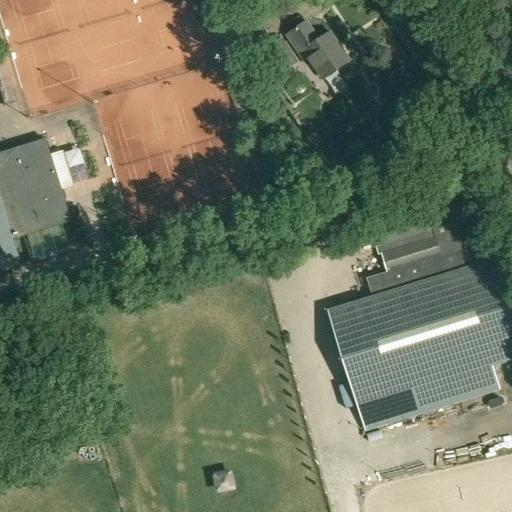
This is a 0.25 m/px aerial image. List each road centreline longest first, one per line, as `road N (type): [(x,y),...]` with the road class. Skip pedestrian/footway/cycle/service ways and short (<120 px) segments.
road 1 (track): [(0,293),(503,156)]
road 2 (unclassified): [(511,167),(393,0)]
